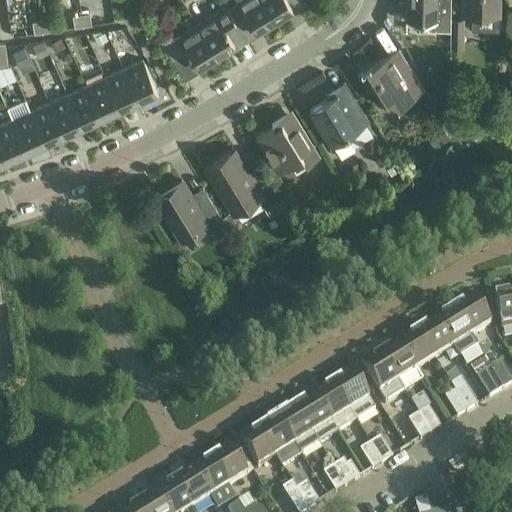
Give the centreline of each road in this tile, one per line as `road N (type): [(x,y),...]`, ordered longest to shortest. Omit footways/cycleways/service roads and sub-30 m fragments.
road 1 (residential): [(362,0),(355,17),(120,160),(0,205)]
road 2 (residential): [(328,511),(511,403)]
